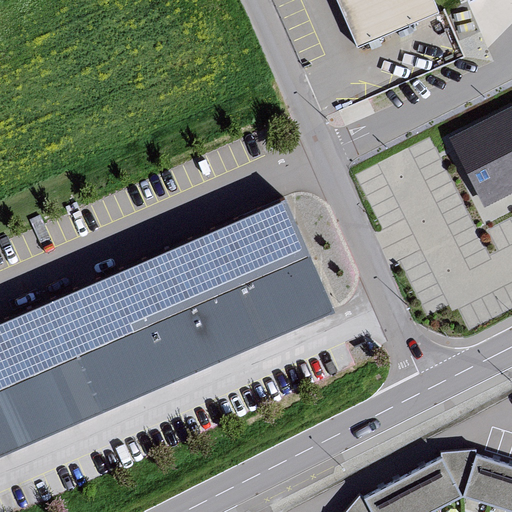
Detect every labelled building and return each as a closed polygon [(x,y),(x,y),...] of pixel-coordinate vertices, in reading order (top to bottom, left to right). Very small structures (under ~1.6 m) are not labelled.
[(437,16),(429,0),(334,0),(355,50),(437,16)] [(511,126),(456,152),(478,199),(511,183),(511,126)] [(0,456),(332,314),(285,204),(0,325),(0,456)] [(472,451),(436,455),(439,460),(459,499),(459,496),(470,456),(472,451)] [(511,511),(511,468),(470,456),(459,496),(508,511),(511,511)] [(439,460),(361,502),(366,511),(433,511),(459,499),(439,460)] [(366,511),(361,502),(359,498),(345,511),(366,511)]
